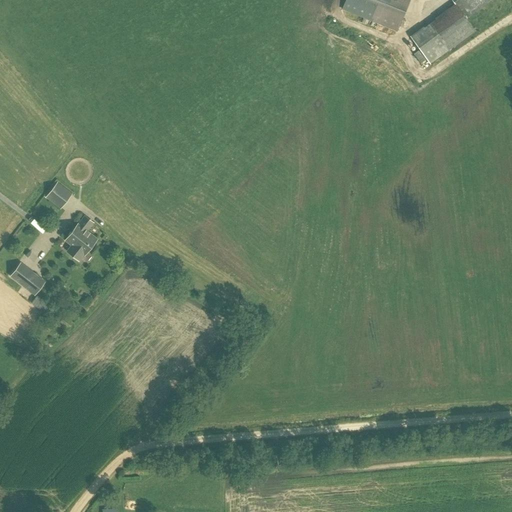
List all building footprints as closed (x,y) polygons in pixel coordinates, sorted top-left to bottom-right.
[(397,31),(409,0),(346,0),(343,9),(397,31)] [(430,64),(468,37),(475,31),(466,19),(490,0),(453,0),(456,4),(448,10),(411,38),(430,64)] [(60,210),(72,194),(58,183),(45,198),(60,210)] [(65,240),(71,244),(66,251),(79,262),(79,261),(80,261),(97,239),(87,232),(93,223),(84,216),(78,225),(65,240)] [(9,277),(19,284),(34,296),(45,282),(20,262),(9,277)]
